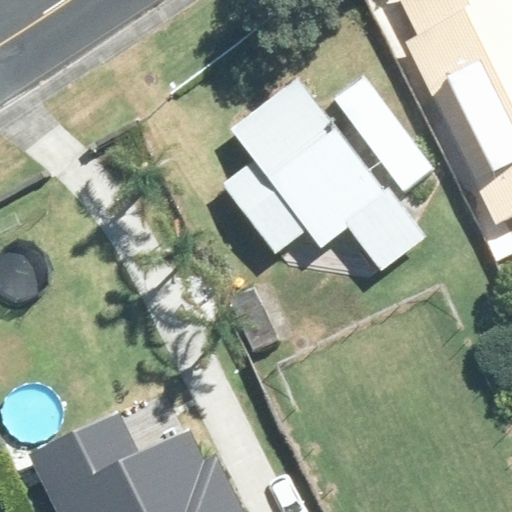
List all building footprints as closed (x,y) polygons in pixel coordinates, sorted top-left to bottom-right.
[(511,0),(407,0),(426,38),(413,45),(502,226),(511,221),(511,0)] [(239,131),(263,159),(229,185),(282,256),(315,230),(329,249),(354,229),(388,273),(434,237),(405,199),(440,172),(368,78),(327,109),(305,80),(239,131)] [(511,224),(490,235),(501,259),(511,254),(511,224)] [(285,336),(257,281),(232,292),(259,349),(285,336)] [(120,412),(31,456),(58,511),(241,511),(215,459),(205,464),(190,433),(142,457),(120,412)]
